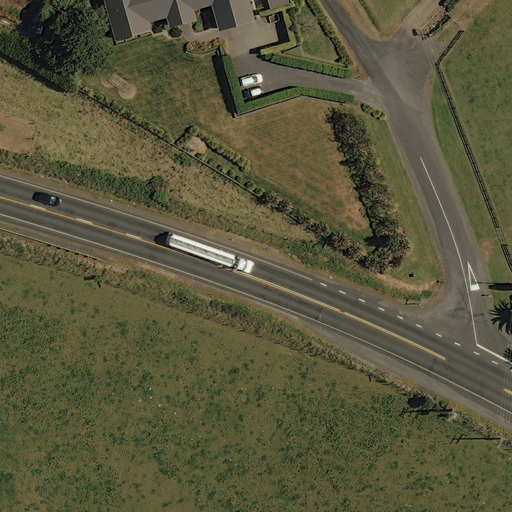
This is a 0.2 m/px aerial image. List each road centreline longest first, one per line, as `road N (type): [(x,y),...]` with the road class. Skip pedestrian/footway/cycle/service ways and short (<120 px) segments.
road 1 (primary): [(465,366),(268,281),(0,195)]
road 2 (unclassified): [(328,0),(397,106),(456,242),(476,344),(465,366)]
